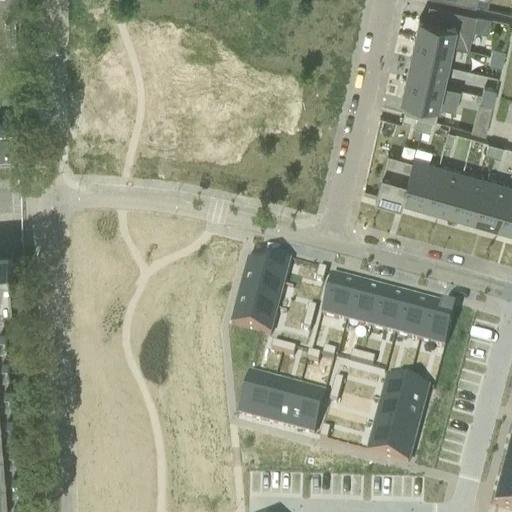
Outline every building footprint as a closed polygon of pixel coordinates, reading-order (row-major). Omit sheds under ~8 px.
[(419,17),(415,37),(453,46),(468,49),(473,29),(476,15),(429,5),(426,18),(419,17)] [(415,37),(410,58),(448,66),(452,46),(415,37)] [(491,55),(503,58),(505,50),(493,47),(491,55)] [(491,55),(489,63),(501,66),(503,58),(491,55)] [(410,58),(406,78),(443,87),(448,66),(410,58)] [(406,78),(401,98),(407,100),(439,107),(455,111),(460,90),(443,87),(406,78)] [(496,90),(484,87),(482,95),(494,98),(496,90)] [(492,105),(494,98),(482,95),(480,103),(492,105)] [(439,107),(407,100),(405,112),(436,121),(439,107)] [(414,128),(422,130),(425,118),(417,116),(414,128)] [(433,121),(425,118),(422,130),(423,130),(430,132),(433,121)] [(0,511),(0,510),(15,509),(14,511),(20,511),(2,294),(13,293),(10,258),(8,258),(8,259),(0,259),(0,161),(16,161),(19,161),(15,125),(13,125),(0,126),(0,511)] [(430,132),(423,130),(421,137),(428,139),(430,132)] [(455,133),(448,131),(445,142),(452,145),(455,133)] [(485,154),(493,156),(496,145),(488,142),(485,154)] [(501,158),(504,147),(496,145),(493,156),(501,158)] [(401,205),(414,158),(413,158),(412,161),(388,154),(375,198),(401,205)] [(401,205),(402,206),(402,203),(426,210),(438,165),(414,158),(401,205)] [(450,216),(463,172),(438,165),(426,210),(450,216)] [(450,216),(474,223),(487,179),(463,172),(450,216)] [(511,186),(487,179),(474,223),(498,230),(511,186)] [(498,230),(511,233),(511,185),(511,186),(498,230)] [(251,253),(245,278),(284,288),(291,263),(251,253)] [(319,271),(316,282),(324,284),(327,273),(319,271)] [(245,278),(238,303),(278,313),(284,288),(245,278)] [(323,318),(347,324),(358,284),(333,278),(323,318)] [(382,291),(358,284),(347,324),(371,331),(382,291)] [(382,291),(371,331),(396,337),(406,297),(382,291)] [(406,297),(396,337),(420,344),(431,304),(406,297)] [(238,303),(231,328),(271,338),(278,313),(238,303)] [(431,304),(420,344),(445,351),(456,311),(431,304)] [(309,309),(306,320),(314,322),(317,311),(309,309)] [(306,320),(303,332),(311,334),(314,322),(306,320)] [(283,356),(285,348),(273,345),(271,353),(283,356)] [(285,348),(283,356),(294,359),(296,351),(285,348)] [(325,351),(323,359),(334,361),(336,354),(325,351)] [(309,355),(307,363),(319,366),(321,358),(309,355)] [(353,356),(351,363),(362,366),(364,359),(353,356)] [(364,359),(362,366),(374,369),(375,362),(364,359)] [(402,367),(400,375),(411,377),(413,370),(402,367)] [(413,370),(411,377),(422,380),(424,373),(413,370)] [(249,377),(239,417),(264,423),(275,383),(249,377)] [(389,380),(382,405),(422,415),(428,390),(389,380)] [(336,381),(333,392),(341,394),(344,383),(336,381)] [(275,383),(264,423),(289,430),(300,390),(275,383)] [(300,390),(289,430),(315,436),(325,396),(300,390)] [(333,392),(330,403),(338,406),(341,394),(333,392)] [(382,405),(375,430),(415,440),(422,415),(382,405)] [(323,430),(320,442),(327,444),(330,432),(323,430)] [(375,430),(369,455),(409,465),(415,440),(375,430)] [(511,467),(508,466),(503,488),(511,490),(511,467)] [(511,511),(511,490),(503,488),(497,509),(511,511)]
